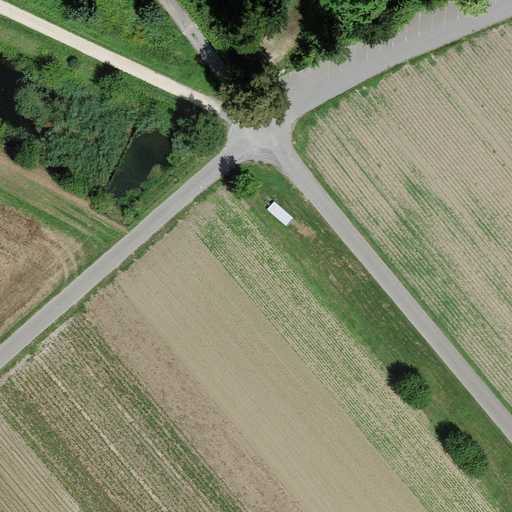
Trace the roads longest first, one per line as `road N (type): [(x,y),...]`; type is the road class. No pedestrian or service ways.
road 1 (track): [(0,10),(262,128),(164,0)]
road 2 (residential): [(511,432),(262,128)]
road 3 (residential): [(0,353),(262,128)]
road 4 (residential): [(262,128),(511,2)]
